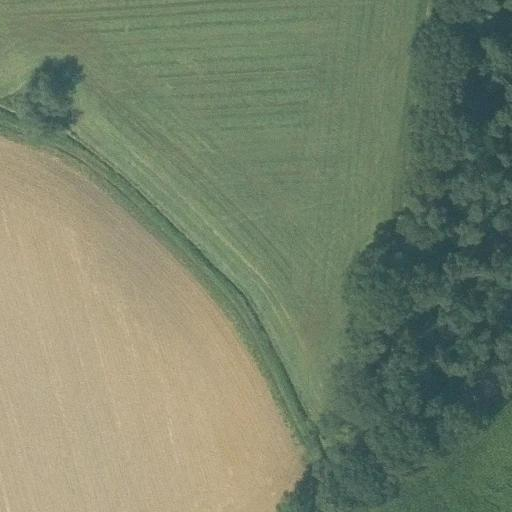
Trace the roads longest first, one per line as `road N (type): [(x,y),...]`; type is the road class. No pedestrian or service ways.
road 1 (track): [(370,479),(431,0)]
road 2 (unclassified): [(330,511),(511,365)]
